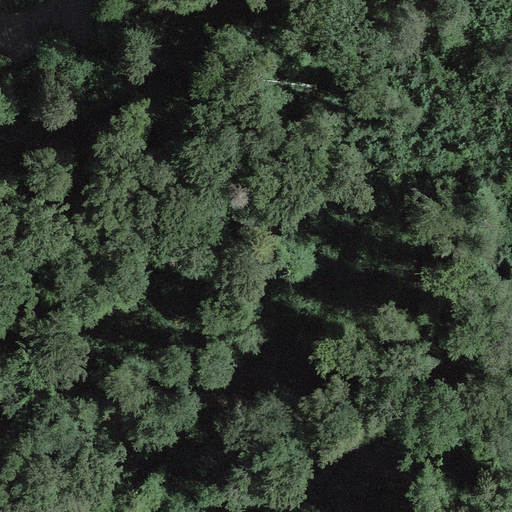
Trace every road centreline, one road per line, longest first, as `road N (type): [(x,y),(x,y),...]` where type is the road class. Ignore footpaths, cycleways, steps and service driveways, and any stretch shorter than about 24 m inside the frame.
road 1 (track): [(473,511),(345,441),(211,396),(132,431),(80,511)]
road 2 (track): [(268,415),(68,207),(51,174),(52,109)]
